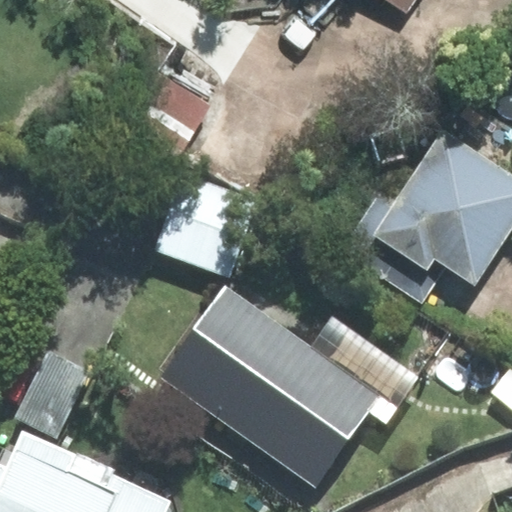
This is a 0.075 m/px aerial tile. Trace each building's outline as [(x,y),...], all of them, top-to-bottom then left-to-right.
[(390,0),(406,11),(413,0),(390,0)] [(446,266),(474,284),(511,226),(511,176),(442,132),(416,172),(399,161),(341,251),(422,303),(446,266)] [(257,202),(183,175),(156,250),(229,276),(257,202)] [(162,377),(315,486),(368,411),(387,424),(419,378),(332,316),(311,346),(226,287),(162,377)] [(90,372),(47,351),(15,417),(57,438),(90,372)] [(0,511),(166,511),(171,501),(23,433),(7,468),(0,465),(0,511)]
